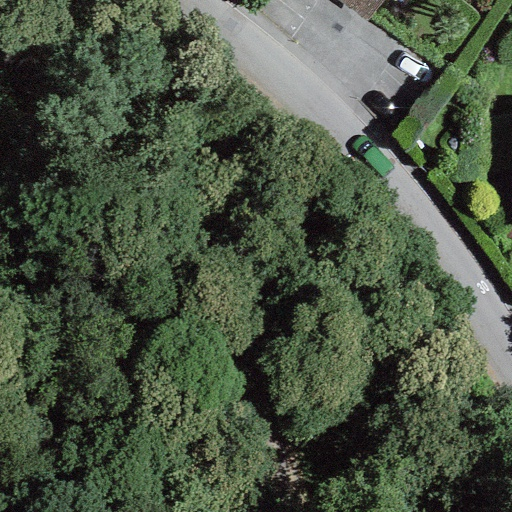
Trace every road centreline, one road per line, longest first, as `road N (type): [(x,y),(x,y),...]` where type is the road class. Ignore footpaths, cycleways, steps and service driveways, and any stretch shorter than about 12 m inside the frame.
road 1 (residential): [(0,38),(176,211),(244,337),(272,511)]
road 2 (residential): [(511,368),(332,128),(161,0)]
